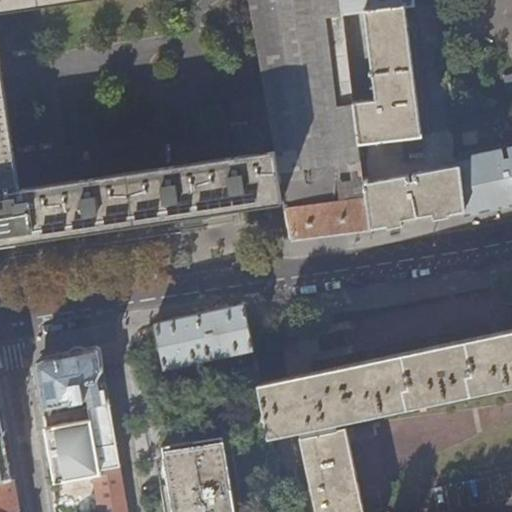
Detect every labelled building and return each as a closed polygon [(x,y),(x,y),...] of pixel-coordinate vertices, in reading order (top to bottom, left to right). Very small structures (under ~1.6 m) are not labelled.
[(284,202),(275,150),(253,154),(241,155),(187,164),(175,165),(107,176),(96,177),(42,185),(30,187),(21,189),(18,167),(16,156),(3,72),(2,60),(0,49),(0,11),(74,0),(0,0),(0,244),(38,239),(47,238),(57,236),(77,233),(183,217),(192,216),(201,214),(238,209),(257,206),(272,204),(284,202)] [(354,101),(343,14),(341,0),(247,0),(275,150),(284,202),(290,239),(297,238),(323,234),(338,232),(371,228),(366,204),(364,182),(359,143),(354,101)] [(423,151),(404,7),(412,6),(411,0),(341,0),(343,14),(364,11),(375,98),(354,101),(359,143),(403,137),(405,153),(423,151)] [(11,71),(9,60),(2,60),(3,72),(11,71)] [(253,154),(251,146),(240,148),(241,155),(253,154)] [(511,148),(507,149),(509,157),(504,158),(502,151),(472,157),(473,161),(459,163),(465,210),(466,215),(501,207),(511,204),(511,148)] [(26,166),(25,155),(16,156),(18,167),(26,166)] [(187,164),(186,156),(173,158),(175,165),(187,164)] [(465,210),(459,163),(364,182),(366,204),(371,228),(424,218),(456,211),(465,210)] [(107,176),(106,168),(95,170),(96,177),(107,176)] [(42,185),(41,178),(29,179),(30,187),(42,185)] [(203,224),(201,214),(192,216),(183,217),(184,227),(193,226),(203,224)] [(58,246),(57,236),(47,238),(38,239),(39,248),(58,246)] [(253,350),(248,325),(244,303),(200,313),(155,323),(167,375),(172,374),(170,367),(253,350)] [(511,327),(503,330),(501,321),(495,322),(490,323),(492,332),(439,344),(436,334),(431,335),(425,337),(427,346),(374,358),(373,348),(366,349),(362,350),(364,360),(300,374),(259,382),(269,437),(300,430),(301,436),(299,437),(315,511),(362,511),(344,427),(337,428),(336,422),(511,383),(511,327)] [(110,403),(101,347),(98,345),(70,351),(46,357),(36,372),(42,408),(72,402),(72,403),(85,400),(85,399),(89,398),(91,407),(110,403)] [(258,376),(256,367),(226,373),(228,382),(258,376)] [(128,511),(110,403),(91,407),(90,407),(91,418),(45,427),(53,466),(56,484),(95,477),(100,511),(128,511)] [(10,455),(6,431),(0,431),(0,481),(14,479),(10,455)] [(236,511),(223,435),(163,445),(169,482),(162,483),(166,511),(236,511)] [(16,490),(14,479),(0,481),(0,511),(18,510),(19,510),(16,490)]
